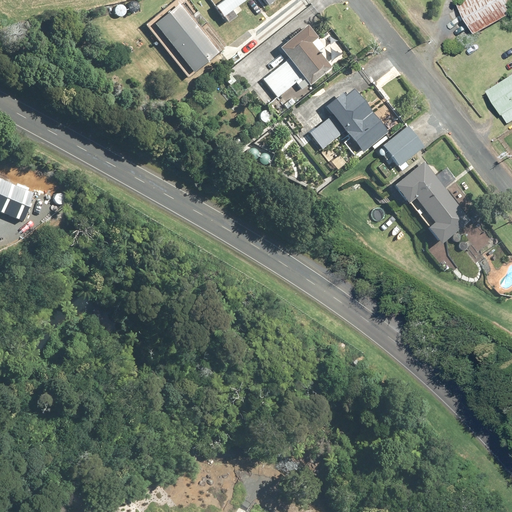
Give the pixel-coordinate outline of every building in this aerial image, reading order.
[(178,0),(143,28),(184,80),(219,52),(178,0)] [(503,0),(468,0),(459,5),(475,34),(511,15),(503,0)] [(318,41),(310,32),(304,24),(274,48),(284,60),(260,80),(274,98),(292,84),(299,92),(342,57),(325,35),(318,41)] [(241,60),(211,85),(218,92),(240,73),(244,78),(251,72),(241,60)] [(511,77),(488,93),(508,124),(511,121),(511,77)] [(328,116),(306,134),(319,150),(341,133),(358,154),(384,132),(349,89),(342,95),(339,91),(320,106),(328,116)] [(421,147),(404,126),(378,146),(395,168),(421,147)] [(272,155),(247,144),(242,157),(266,167),(272,155)] [(325,161),(316,151),(309,157),(318,167),(325,161)] [(345,162),(337,153),(326,163),(333,172),(345,162)] [(420,161),(388,186),(403,205),(405,203),(423,226),(420,227),(434,245),(466,220),(420,161)]
